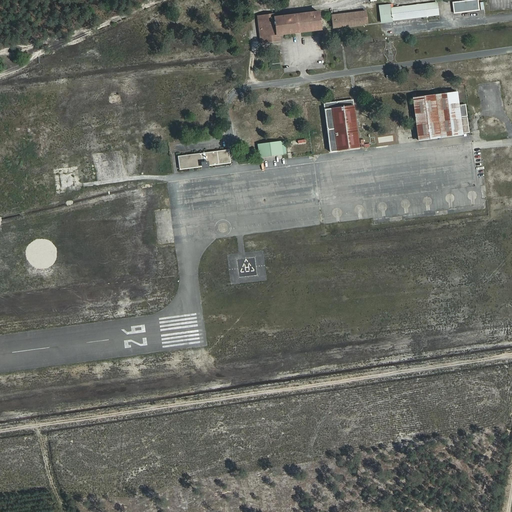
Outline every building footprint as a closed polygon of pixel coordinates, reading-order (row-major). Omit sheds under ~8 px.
[(455,13),(480,10),(478,0),(453,3),(455,13)] [(381,22),(440,17),(439,3),(392,7),(391,4),(380,5),(381,22)] [(281,36),(325,31),(323,11),(277,16),(276,14),(258,16),(260,44),(282,42),(281,36)] [(333,29),(370,25),(368,11),(332,15),(333,29)] [(463,90),(413,96),(418,139),(467,134),(463,90)] [(331,151),(362,148),(356,99),(325,102),(331,151)] [(258,143),(259,157),(284,154),(283,140),(258,143)] [(177,169),(231,164),(230,150),(176,154),(177,169)] [(438,214),(484,210),(482,198),(459,200),(459,199),(422,202),(422,207),(407,208),(408,218),(414,218),(413,214),(438,211),(438,214)]
